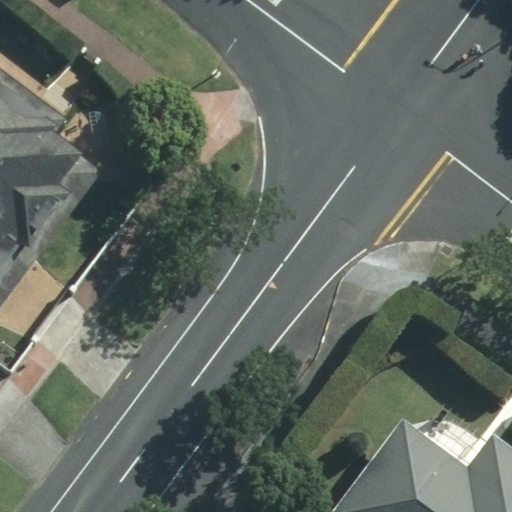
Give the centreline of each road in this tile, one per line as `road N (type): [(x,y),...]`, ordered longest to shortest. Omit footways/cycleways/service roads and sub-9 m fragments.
road 1 (secondary): [(398,106),(94,511)]
road 2 (secondary): [(398,106),(252,0)]
road 3 (unclassified): [(511,193),(398,106)]
road 4 (tertiary): [(478,0),(398,106)]
